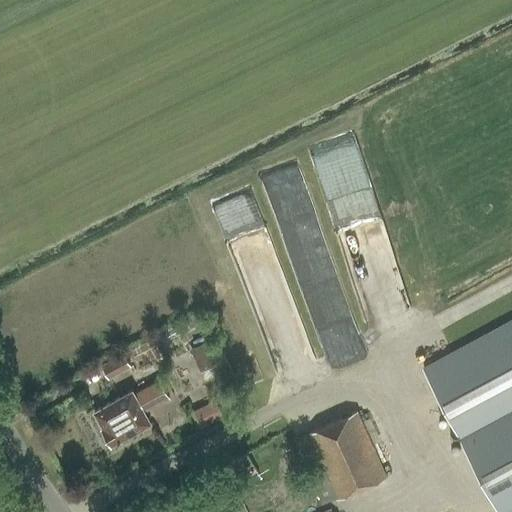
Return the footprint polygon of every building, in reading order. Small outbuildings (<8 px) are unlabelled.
[(457,275),(511,246),(511,179),(429,223),(457,275)] [(511,320),(424,368),(467,446),(503,510),(511,505),(511,320)] [(206,341),(190,349),(201,371),(218,362),(206,341)] [(132,366),(124,352),(102,364),(109,379),(132,366)] [(146,411),(170,398),(160,379),(135,392),(134,389),(95,410),(107,431),(106,434),(110,441),(112,442),(114,444),(152,422),(146,411)] [(193,411),(202,428),(224,417),(215,399),(193,411)] [(315,451),(324,471),(311,476),(323,504),(336,498),(337,500),(388,478),(358,411),(294,440),(302,457),(315,451)] [(235,473),(255,462),(250,453),(230,464),(235,473)]
